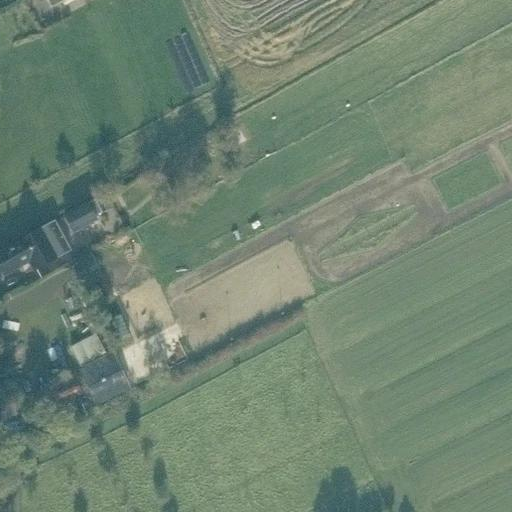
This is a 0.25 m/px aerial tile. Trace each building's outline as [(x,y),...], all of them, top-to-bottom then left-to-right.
[(190,34),(171,42),(165,45),(186,95),(212,84),(190,34)] [(109,199),(101,203),(106,212),(113,208),(109,199)] [(102,216),(94,200),(64,216),(73,232),(102,216)] [(54,259),(45,243),(53,239),(47,228),(39,233),(37,230),(16,243),(17,244),(0,254),(0,274),(1,277),(27,262),(33,271),(54,259)] [(96,336),(70,348),(80,369),(106,356),(96,336)] [(167,340),(151,347),(159,363),(174,355),(167,340)] [(129,389),(112,353),(106,356),(80,369),(78,369),(95,405),(129,389)]
